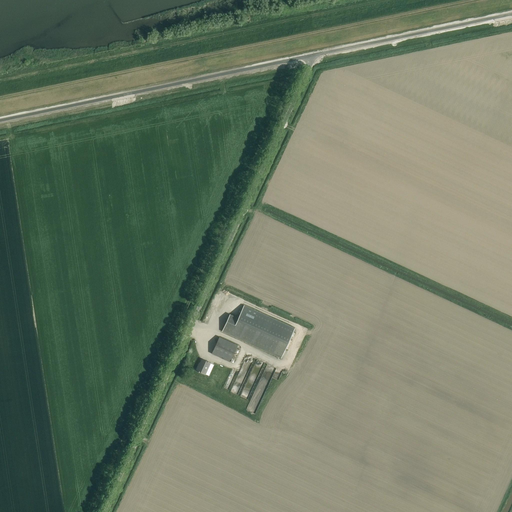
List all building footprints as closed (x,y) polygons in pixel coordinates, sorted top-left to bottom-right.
[(231,299),(237,304),(242,300),(236,294),(231,299)] [(225,306),(226,297),(218,296),(217,305),(225,306)] [(230,314),(222,331),(249,348),(281,358),(295,328),(244,305),(238,318),(230,314)] [(212,353),(216,356),(230,362),(237,345),(224,339),(219,337),(212,353)] [(199,372),(201,373),(204,374),(207,366),(209,367),(210,363),(202,359),(200,363),(201,363),(199,366),(198,366),(196,370),(198,371),(198,372),(199,372)]
